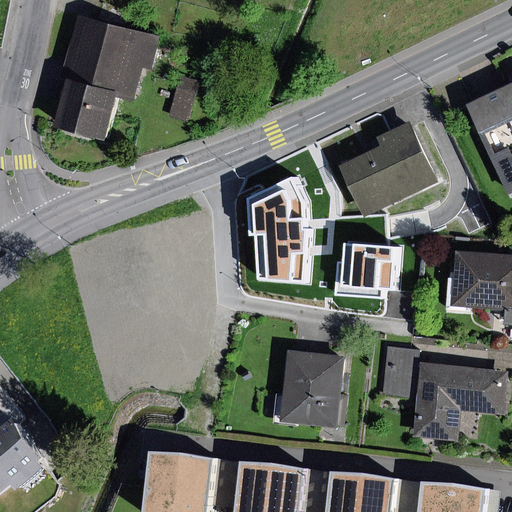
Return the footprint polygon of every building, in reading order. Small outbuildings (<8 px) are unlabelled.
[(153,71),(161,37),(78,16),(62,79),(67,80),(55,128),(107,141),(118,98),(135,102),(143,69),(153,71)] [(201,83),(181,77),(169,116),(190,122),(201,83)] [(511,150),(511,84),(466,106),(509,198),(511,196),(511,152),(511,151),(511,150)] [(439,183),(411,123),(377,139),(382,148),(341,167),(365,218),(439,183)] [(309,202),(299,179),(293,179),(250,200),(252,236),(259,236),(261,280),(309,283),(312,252),(314,230),(309,229),(309,224),(309,202)] [(378,288),(398,289),(401,250),(347,245),(346,265),(339,264),(337,294),(378,297),(378,288)] [(511,256),(457,252),(455,278),(449,278),(447,311),(471,313),(471,309),(506,312),(505,324),(511,324),(511,256)] [(419,363),(421,351),(389,347),(384,395),(416,399),(413,438),(459,442),(462,412),(505,416),(510,372),(419,363)] [(342,395),(346,358),(289,352),(281,424),(339,430),(339,426),(345,426),(349,396),(342,395)] [(44,458),(12,419),(0,428),(0,493),(11,484),(17,491),(45,468),(40,461),(44,458)] [(153,452),(145,511),(209,511),(215,460),(153,452)] [(239,463),(232,511),(296,511),(301,471),(239,463)] [(397,511),(401,481),(333,474),(328,511),(397,511)] [(486,511),(488,489),(425,484),(423,511),(486,511)]
